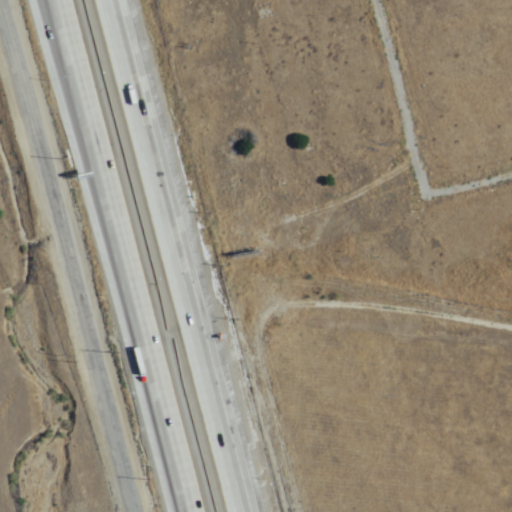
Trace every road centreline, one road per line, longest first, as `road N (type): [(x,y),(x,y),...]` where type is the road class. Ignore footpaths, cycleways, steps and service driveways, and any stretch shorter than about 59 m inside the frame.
road 1 (tertiary): [(137,511),(0,0)]
road 2 (motorway): [(242,511),(107,0)]
road 3 (motorway): [(71,63),(188,511)]
road 4 (residential): [(428,198),(377,0)]
